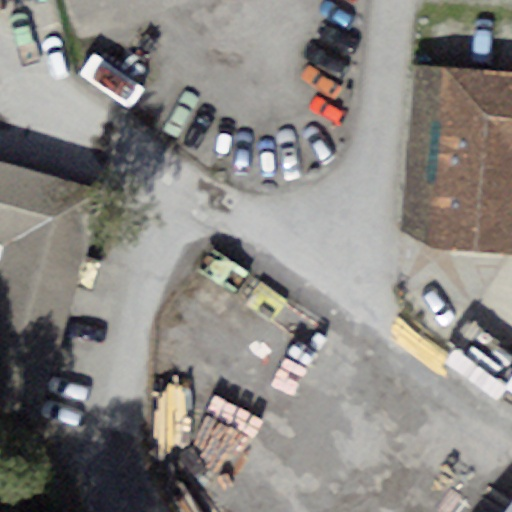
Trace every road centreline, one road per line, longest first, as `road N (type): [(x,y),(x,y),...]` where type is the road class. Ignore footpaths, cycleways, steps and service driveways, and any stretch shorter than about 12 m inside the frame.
road 1 (residential): [(388,0),(360,293)]
road 2 (residential): [(360,293),(172,184)]
road 3 (residential): [(511,402),(360,293)]
